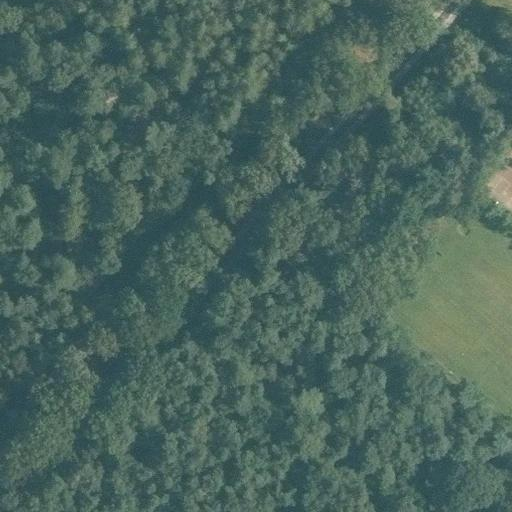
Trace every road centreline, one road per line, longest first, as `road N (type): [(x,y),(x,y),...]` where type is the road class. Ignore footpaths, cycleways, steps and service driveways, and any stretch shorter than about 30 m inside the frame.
road 1 (unclassified): [(12,497),(458,0)]
road 2 (unknown): [(364,0),(0,401)]
